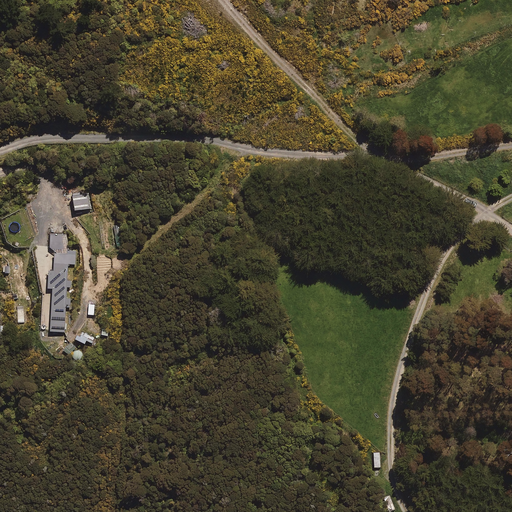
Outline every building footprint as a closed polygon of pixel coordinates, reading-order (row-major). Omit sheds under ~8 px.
[(121,224),(114,225),(117,248),(124,247),(121,224)] [(75,264),(75,252),(67,252),(67,254),(55,254),(55,272),(50,272),(50,289),(54,289),(54,332),(67,332),(67,306),(72,306),(72,299),(67,299),(67,286),(71,286),(71,281),(67,281),(68,264),(75,264)] [(111,329),(103,328),(102,336),(110,337),(111,329)] [(97,338),(81,331),(77,340),(86,344),(88,341),(94,344),(97,338)] [(78,361),(79,360),(81,360),(82,359),(83,358),(83,357),(84,356),(84,355),(84,354),(83,353),(83,352),(82,351),(82,350),(81,350),(80,349),(79,349),(78,349),(77,349),(76,350),(75,350),(74,351),(73,352),(73,353),(72,354),(72,355),(72,356),(73,357),(73,358),(74,359),(75,360),(76,360),(77,360),(78,361)]
